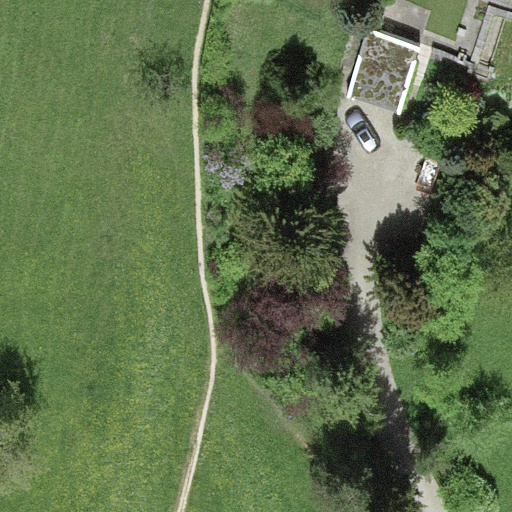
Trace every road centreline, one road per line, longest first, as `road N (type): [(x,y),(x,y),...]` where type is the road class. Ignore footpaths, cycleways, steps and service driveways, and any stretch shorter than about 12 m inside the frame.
road 1 (track): [(211,324),(200,256),(196,64),(209,0)]
road 2 (track): [(211,324),(355,511)]
road 3 (track): [(181,511),(214,367),(211,324)]
